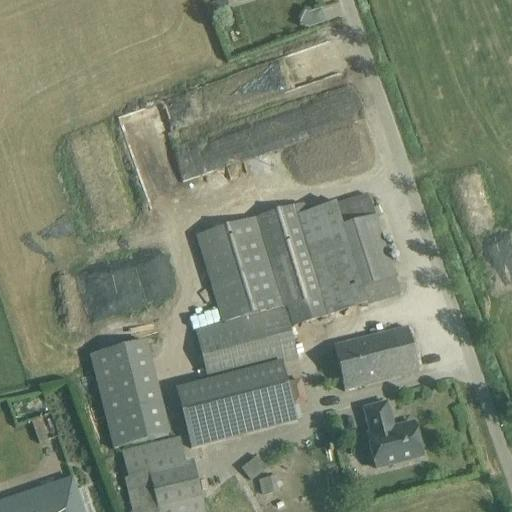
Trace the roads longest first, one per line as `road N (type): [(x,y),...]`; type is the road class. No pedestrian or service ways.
road 1 (unclassified): [(511,475),(346,0)]
road 2 (unknown): [(313,369),(324,411),(473,365)]
road 3 (unknown): [(313,369),(320,334),(449,294)]
road 4 (unknown): [(194,461),(324,411)]
